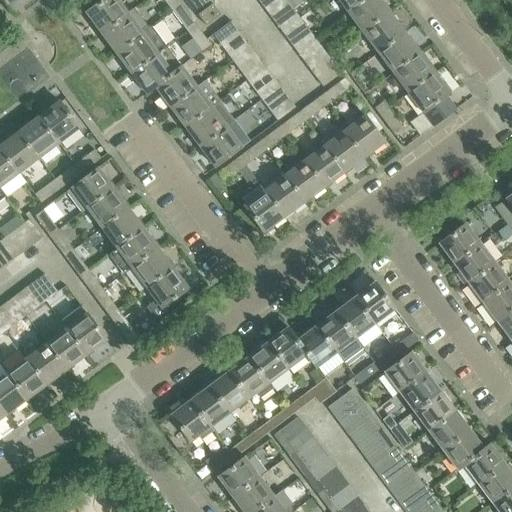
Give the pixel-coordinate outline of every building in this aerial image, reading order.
[(128,12),(119,0),(102,0),(86,12),(101,32),(128,12)] [(181,5),(177,0),(164,0),(172,11),(181,5)] [(258,0),(264,8),(275,0),(258,0)] [(272,18),(290,4),(286,0),(275,0),(264,8),(272,18)] [(365,0),(338,0),(348,13),(365,0)] [(390,13),(380,0),(365,0),(348,13),(363,33),(390,13)] [(221,16),(213,4),(198,15),(207,27),(221,16)] [(279,28),(297,14),(290,4),(272,18),(279,28)] [(190,18),(181,5),(172,11),(182,24),(190,18)] [(101,32),(116,52),(143,33),(150,28),(135,8),(128,12),(101,32)] [(405,33),(390,13),(363,33),(378,53),(405,33)] [(286,38),(305,24),(297,14),(279,28),(286,38)] [(220,45),(238,31),(231,21),(213,35),(220,45)] [(293,48),(312,34),(305,24),(286,38),(293,48)] [(211,45),(207,40),(201,31),(192,38),(202,52),(211,45)] [(227,54),(245,40),(238,31),(220,45),(227,54)] [(158,53),(143,33),(116,52),(131,73),(158,53)] [(420,53),(405,33),(378,53),(393,73),(420,53)] [(301,58),(319,44),(312,34),(293,48),(301,58)] [(234,64),(253,50),(245,40),(227,54),(234,64)] [(308,68),(327,54),(319,44),(301,58),(308,68)] [(147,94),(156,88),(165,81),(164,79),(182,66),(167,46),(158,53),(131,73),(147,94)] [(241,73),(260,60),(253,50),(234,64),(241,73)] [(435,73),(420,53),(393,73),(408,93),(435,73)] [(315,77),(334,64),(327,54),(308,68),(315,77)] [(248,83),(267,69),(260,60),(241,73),(248,83)] [(322,87),(341,74),(334,64),(315,77),(322,87)] [(197,87),(182,66),(164,79),(165,81),(156,88),(170,106),(197,87)] [(255,93),(274,79),(267,69),(248,83),(255,93)] [(450,93),(435,73),(408,93),(423,113),(450,93)] [(263,102),(281,88),(274,79),(255,93),(263,102)] [(185,127),(212,107),(220,101),(205,81),(197,87),(170,106),(185,127)] [(333,101),(346,92),(339,83),(327,93),(333,101)] [(270,112),(288,98),(281,88),(263,102),(270,112)] [(277,121),(296,108),(288,98),(270,112),(277,121)] [(79,129),(58,101),(38,117),(59,144),(79,129)] [(392,116),(387,109),(382,102),(374,108),(384,121),(392,116)] [(306,122),(319,112),(313,103),(299,113),(306,122)] [(227,128),(212,107),(185,127),(201,147),(227,128)] [(292,132),(306,122),(299,113),(286,123),(292,132)] [(385,143),(364,116),(344,131),(365,158),(385,143)] [(402,129),(392,116),(384,121),(395,135),(402,129)] [(59,144),(38,117),(18,132),(38,159),(59,144)] [(243,148),(227,128),(201,147),(216,168),(243,148)] [(365,158),(344,131),(324,146),(345,173),(365,158)] [(38,159),(18,132),(0,145),(0,149),(18,174),(38,159)] [(266,152),(279,142),(272,133),(259,143),(266,152)] [(252,162),(266,152),(259,143),(246,153),(252,162)] [(345,173),(324,146),(304,161),(324,188),(345,173)] [(0,187),(18,174),(0,149),(0,187)] [(87,169),(101,159),(94,151),(81,161),(87,169)] [(324,188),(304,161),(284,176),(304,203),(324,188)] [(226,181),(239,171),(233,162),(220,172),(226,181)] [(66,192),(82,212),(87,208),(114,188),(98,168),(66,192)] [(61,189),(74,179),(68,170),(54,180),(61,189)] [(304,203),(284,176),(264,191),(284,218),(304,203)] [(48,199),(61,189),(54,180),(41,190),(48,199)] [(284,218),(264,191),(260,187),(247,196),(251,201),(244,207),(264,234),(284,218)] [(87,208),(102,229),(129,209),(114,188),(87,208)] [(511,219),(511,218),(501,204),(494,209),(505,224),(511,219)] [(102,229),(117,249),(144,229),(129,209),(102,229)] [(53,225),(43,211),(34,218),(44,231),(53,225)] [(42,239),(28,221),(19,228),(32,246),(42,239)] [(453,264),(481,243),(466,224),(438,244),(453,264)] [(32,246),(19,228),(9,235),(23,254),(32,246)] [(109,255),(124,275),(132,269),(159,249),(144,229),(117,249),(109,255)] [(23,254),(9,235),(0,242),(13,261),(23,254)] [(73,250),(63,237),(54,244),(64,257),(73,250)] [(13,261),(0,242),(0,262),(4,268),(13,261)] [(468,283),(495,262),(481,243),(453,264),(468,283)] [(132,269),(147,289),(174,269),(159,249),(132,269)] [(82,264),(73,250),(64,257),(73,270),(82,264)] [(482,303),(510,282),(495,262),(468,283),(482,303)] [(146,307),(157,322),(175,309),(170,303),(189,289),(174,269),(147,289),(156,300),(146,307)] [(57,293),(44,275),(34,283),(47,301),(57,293)] [(103,291),(92,278),(83,285),(94,298),(103,291)] [(394,309),(374,282),(355,296),(375,323),(394,309)] [(497,322),(511,310),(511,284),(510,282),(482,303),(497,322)] [(47,301),(34,283),(24,290),(38,308),(47,301)] [(38,308),(24,290),(14,297),(28,315),(38,308)] [(113,304),(103,291),(94,298),(104,311),(113,304)] [(375,323),(355,296),(335,311),(356,338),(375,323)] [(28,315),(14,297),(4,305),(18,323),(28,315)] [(18,323),(4,305),(0,307),(0,319),(8,330),(18,323)] [(61,322),(67,329),(86,355),(107,340),(82,306),(61,322)] [(511,342),(511,341),(511,310),(497,322),(511,342)] [(356,338),(335,311),(316,325),(337,352),(343,361),(362,346),(356,338)] [(133,331),(123,318),(114,325),(124,338),(133,331)] [(0,335),(8,330),(0,319),(0,335)] [(337,352),(316,325),(297,340),(296,340),(307,355),(306,355),(316,368),(337,352)] [(289,369),(306,355),(307,355),(296,340),(297,340),(288,327),(268,342),(289,369)] [(46,344),(66,371),(86,355),(67,329),(46,344)] [(401,353),(418,340),(413,333),(396,346),(401,353)] [(248,356),(269,384),(289,369),(268,342),(248,356)] [(26,359),(46,386),(66,371),(46,344),(26,359)] [(382,366),(398,355),(393,348),(377,359),(382,366)] [(399,392),(426,371),(412,352),(384,372),(399,392)] [(256,394),(260,399),(273,389),(269,384),(248,356),(229,371),(250,398),(256,394)] [(6,375),(25,401),(46,386),(26,359),(6,375)] [(363,381),(379,368),(374,362),(358,374),(363,381)] [(250,398),(229,371),(210,386),(230,413),(250,398)] [(413,411),(440,391),(426,371),(399,392),(413,411)] [(0,378),(0,408),(5,416),(25,401),(6,375),(0,378)] [(335,392),(325,379),(317,385),(327,398),(335,392)] [(327,398),(317,385),(309,391),(319,404),(327,398)] [(190,400),(211,428),(230,413),(210,386),(209,386),(190,400)] [(365,409),(358,400),(351,390),(346,394),(353,404),(360,413),(365,409)] [(427,430),(455,410),(440,391),(413,411),(427,430)] [(296,411),(312,399),(306,392),(291,404),(296,411)] [(334,418),(353,404),(346,394),(327,408),(334,418)] [(159,426),(183,457),(190,451),(192,443),(199,437),(201,441),(213,431),(211,428),(190,400),(171,415),(172,416),(159,426)] [(342,427),(360,413),(353,404),(334,418),(342,427)] [(276,426),(292,414),(287,408),(271,420),(276,426)] [(380,429),(373,419),(365,409),(360,413),(367,423),(375,433),(380,429)] [(441,450),(469,429),(455,410),(427,430),(441,450)] [(349,437),(367,423),(360,413),(342,427),(349,437)] [(286,442),(305,428),(298,418),(279,432),(286,442)] [(257,441),(273,429),(268,422),(252,434),(257,441)] [(356,447),(375,433),(367,423),(349,437),(356,447)] [(294,452),(313,437),(305,428),(286,442),(294,452)] [(395,448),(387,438),(380,429),(375,433),(382,442),(389,452),(395,448)] [(484,450),(483,449),(469,429),(441,450),(457,471),(464,466),(463,465),(484,450)] [(294,452),(286,442),(279,432),(274,436),(288,456),(294,452)] [(363,456),(382,442),(375,433),(356,447),(363,456)] [(237,456),(253,444),(248,437),(232,449),(237,456)] [(301,461),(320,447),(313,437),(294,452),(301,461)] [(371,466),(389,452),(382,442),(363,456),(371,466)] [(477,483),(504,463),(490,444),(483,449),(484,450),(463,465),(464,466),(477,483)] [(308,471),(327,457),(320,447),(301,461),(308,471)] [(215,474),(234,459),(226,448),(207,463),(215,474)] [(409,467),(403,459),(395,448),(389,452),(397,462),(404,471),(409,467)] [(308,471),(301,461),(294,452),(288,456),(303,475),(308,471)] [(378,476),(397,462),(389,452),(371,466),(378,476)] [(232,497),(260,477),(245,457),(218,478),(232,497)] [(315,481),(334,467),(327,457),(308,471),(315,481)] [(385,485),(404,471),(397,462),(378,476),(385,485)] [(492,503),(511,488),(511,473),(504,463),(477,483),(492,503)] [(323,490),(342,476),(334,467),(315,481),(323,490)] [(424,487),(416,477),(409,467),(404,471),(411,481),(418,491),(424,487)] [(323,490),(315,481),(308,471),(303,475),(317,495),(323,490)] [(393,495),(411,481),(404,471),(385,485),(393,495)] [(330,500),(349,486),(342,476),(323,490),(330,500)] [(243,511),(253,511),(274,496),(260,477),(232,497),(243,511)] [(400,505),(418,491),(411,481),(393,495),(400,505)] [(337,510),(356,496),(349,486),(330,500),(337,510)] [(438,506),(431,496),(424,487),(418,491),(426,500),(433,510),(438,506)] [(498,511),(511,511),(511,488),(492,503),(498,511)] [(253,511),(285,511),(284,509),(292,503),(282,490),(274,496),(253,511)] [(334,511),(337,510),(330,500),(323,490),(317,495),(330,511),(334,511)] [(405,511),(410,511),(426,500),(418,491),(400,505),(405,511)] [(338,511),(354,511),(364,505),(356,496),(337,510),(338,511)] [(430,511),(433,510),(426,500),(410,511),(430,511)]
